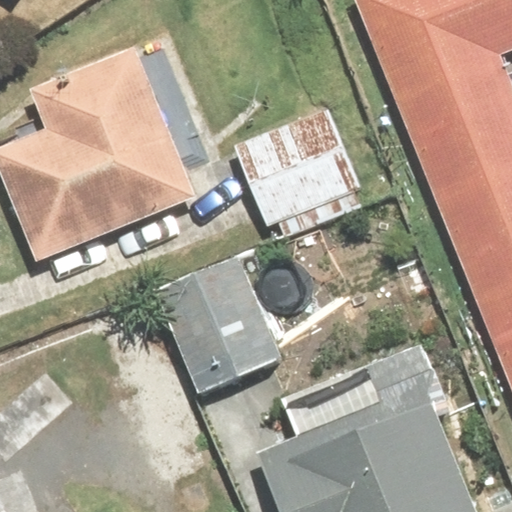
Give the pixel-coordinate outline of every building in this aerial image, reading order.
[(511,0),(363,0),(511,367),(511,0)] [(56,132),(5,151),(48,266),(211,205),(152,48),(40,90),(56,132)] [(341,116),(248,151),(280,236),(374,201),(341,116)] [(247,263),(171,296),(214,397),(290,365),(247,263)] [(257,444),(282,511),(490,511),(438,375),(257,444)]
